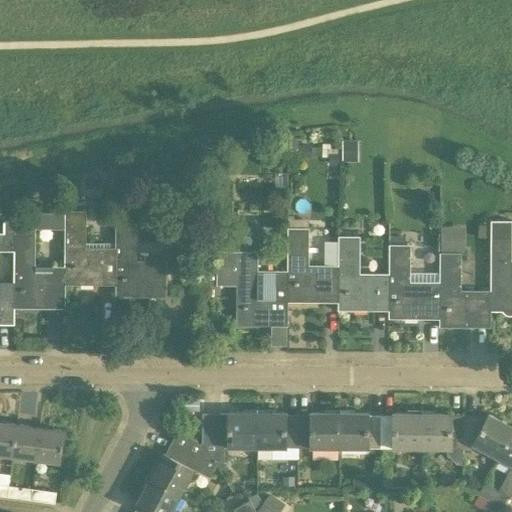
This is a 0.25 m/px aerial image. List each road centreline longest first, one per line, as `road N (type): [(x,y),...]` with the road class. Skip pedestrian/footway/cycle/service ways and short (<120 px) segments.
road 1 (residential): [(511,380),(147,378)]
road 2 (residential): [(147,378),(0,376)]
road 3 (residential): [(94,511),(140,425),(147,378)]
